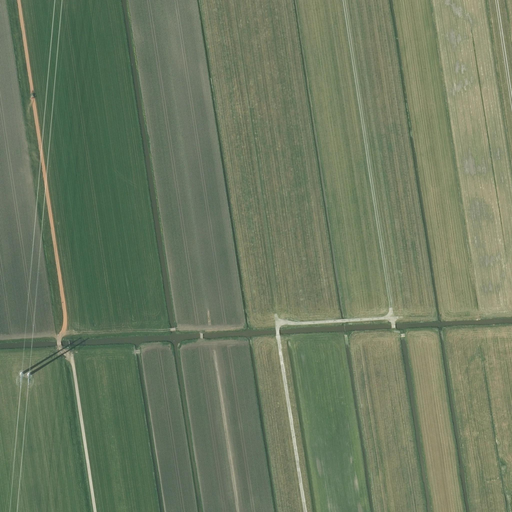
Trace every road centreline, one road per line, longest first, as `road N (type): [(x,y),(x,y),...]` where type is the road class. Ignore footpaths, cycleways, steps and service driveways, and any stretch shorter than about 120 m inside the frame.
road 1 (track): [(305,511),(277,324),(392,318),(341,0)]
road 2 (track): [(66,327),(18,0)]
road 3 (track): [(95,511),(71,361)]
